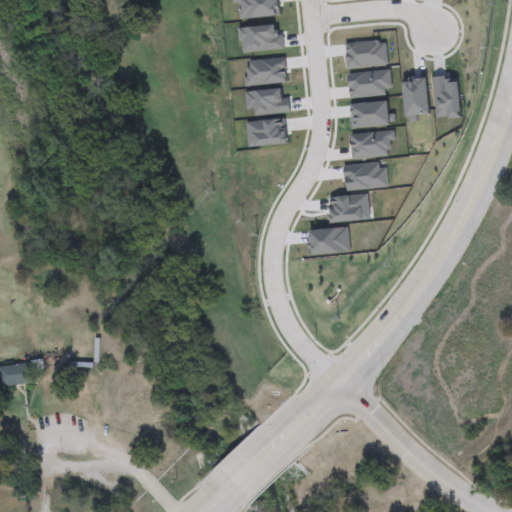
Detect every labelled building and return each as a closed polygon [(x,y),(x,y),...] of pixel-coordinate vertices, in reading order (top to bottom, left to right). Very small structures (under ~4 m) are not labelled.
[(233,0),(233,1),(239,1),(240,16),(280,12),(279,0),(233,0)] [(239,25),(241,39),(243,38),(245,51),(285,46),(283,32),(279,33),(278,27),(274,28),(273,21),(239,25)] [(345,42),(348,67),(387,63),(385,41),(379,42),(379,38),(345,42)] [(285,56),(251,59),(252,65),(247,66),(248,74),(244,74),(245,86),(288,82),(285,56)] [(389,68),(348,73),(349,80),(347,80),(349,98),(385,94),(384,88),(391,87),(389,68)] [(431,77),(445,75),(446,78),(457,77),(462,116),(449,118),(448,115),(437,116),(431,77)] [(402,78),(426,76),(430,113),(417,115),(418,120),(409,121),(408,115),(406,115),(402,78)] [(245,89),(247,107),(254,107),(254,114),(290,111),(288,98),(284,99),(283,85),(245,89)] [(349,103),(352,128),(389,124),(389,121),(394,121),(393,113),(388,113),(387,99),(349,103)] [(247,120),(250,144),(288,140),(285,115),(247,120)] [(351,134),(352,145),(350,146),(352,159),(386,155),(385,149),(390,148),(389,140),(395,140),(393,129),(351,134)] [(328,197),(331,222),(370,218),(367,193),(328,197)] [(0,386),(0,366),(33,365),(34,385),(0,386)]
